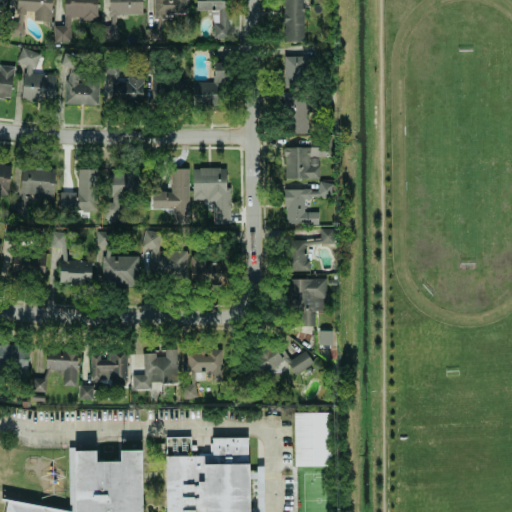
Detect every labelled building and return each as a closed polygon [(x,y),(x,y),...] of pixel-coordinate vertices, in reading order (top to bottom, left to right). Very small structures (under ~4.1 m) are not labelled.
[(22,35),(22,11),(32,11),(33,21),(50,21),(50,0),(13,0),(13,35),(22,35)] [(96,18),(96,0),(63,0),(63,25),(52,25),(52,41),(69,41),(69,18),(96,18)] [(141,14),(141,0),(106,0),(106,33),(115,33),(115,14),(141,14)] [(185,15),(184,0),(152,0),(153,16),(185,15)] [(227,0),(195,0),(195,12),(211,12),(211,37),(226,37),(227,0)] [(302,41),(302,0),(282,0),(283,41),(302,41)] [(53,101),(55,74),(35,73),(36,50),(18,49),(17,63),(22,63),(21,100),(53,101)] [(98,79),(78,78),(79,54),(61,53),(60,66),(65,67),(64,103),(97,104),(98,79)] [(309,56),(283,55),(282,86),(308,86),(309,56)] [(13,66),(0,64),(0,97),(9,98),(13,66)] [(118,65),(104,65),(104,82),(110,82),(109,100),(129,101),(129,95),(141,95),(142,80),(117,78),(118,65)] [(151,96),(186,96),(186,78),(151,78),(151,96)] [(306,100),(288,100),(289,133),(307,132),(306,100)] [(318,177),(317,156),(330,156),(329,139),(309,140),(309,146),(283,147),(284,179),(318,177)] [(10,164),(0,162),(0,193),(8,194),(10,164)] [(191,200),(203,200),(203,204),(212,204),(212,219),(229,219),(229,187),(225,187),(225,168),(192,167),(191,200)] [(188,168),(169,168),(169,187),(150,187),(150,209),(172,208),(172,223),(188,223),(188,168)] [(94,211),(95,169),(77,169),(76,192),(59,192),(59,210),(94,211)] [(104,170),(103,216),(119,216),(119,193),(141,194),(142,171),(104,170)] [(284,225),(317,225),(317,212),(303,212),(303,198),(331,197),(330,182),(317,182),(317,189),(283,190),(284,225)] [(333,229),(318,228),(318,243),(332,244),(333,229)] [(137,257),(110,256),(111,231),(95,231),(94,283),(137,284),(137,257)] [(159,251),(159,231),(142,231),(142,248),(149,248),(150,277),(186,277),(186,250),(159,251)] [(288,271),(309,270),(308,240),(287,241),(288,271)] [(11,274),(44,276),(44,256),(12,254),(11,274)] [(189,260),(189,283),(225,282),(225,259),(189,260)] [(90,261),(59,260),(58,284),(90,285),(90,261)] [(287,278),(287,311),(304,311),(304,325),(313,325),(313,310),(325,310),(325,278),(287,278)] [(0,370),(26,372),(27,345),(0,343),(0,370)] [(221,349),(184,349),(183,398),(195,398),(195,372),(210,372),(210,381),(221,381),(221,349)] [(62,385),(76,385),(77,351),(45,350),(45,370),(63,370),(62,385)] [(175,350),(142,351),(142,374),(132,375),(132,389),(149,389),(149,383),(176,382),(175,350)] [(256,365),(271,381),(288,366),(273,350),(256,365)] [(294,374),(312,363),(304,350),(286,362),(294,374)] [(126,381),(126,352),(106,351),(106,359),(99,359),(99,355),(90,355),(89,385),(78,385),(78,399),(95,399),(95,381),(126,381)] [(31,375),(31,391),(44,391),(44,375),(31,375)] [(292,413),(293,467),(329,466),(328,412),(292,413)] [(6,511),(9,500),(71,511),(76,511),(75,451),(143,450),(143,511),(167,511),(167,457),(214,456),(213,438),(249,438),(251,511),(6,511)]
